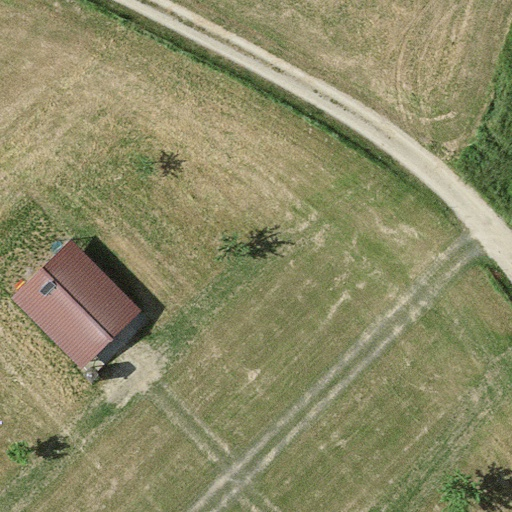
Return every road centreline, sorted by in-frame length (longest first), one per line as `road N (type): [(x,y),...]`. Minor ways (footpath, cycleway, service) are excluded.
road 1 (track): [(146,0),(381,129),(483,223),(511,269)]
road 2 (track): [(202,511),(483,223)]
